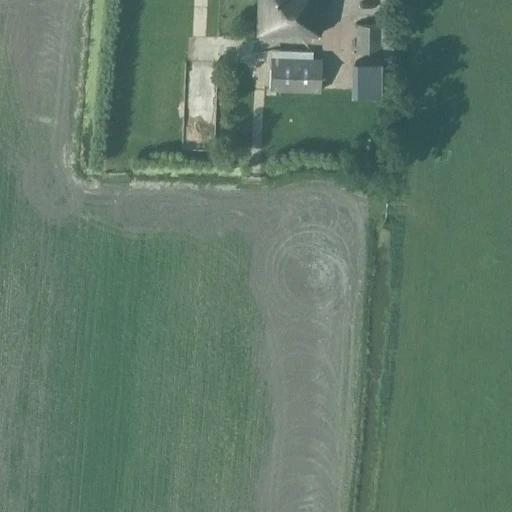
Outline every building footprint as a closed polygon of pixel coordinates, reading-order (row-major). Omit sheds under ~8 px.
[(260,0),(259,31),(315,33),(320,33),(321,17),(326,17),(326,0),(260,0)] [(233,18),(208,17),(208,43),(233,44),(233,18)] [(358,24),(358,57),(381,57),(392,58),(394,58),(394,24),(358,24)] [(321,58),(272,56),(271,88),(320,89),(321,58)] [(381,57),(380,93),(392,93),(392,58),(381,57)] [(211,111),(212,64),(187,63),(185,136),(204,137),(205,111),(211,111)]
